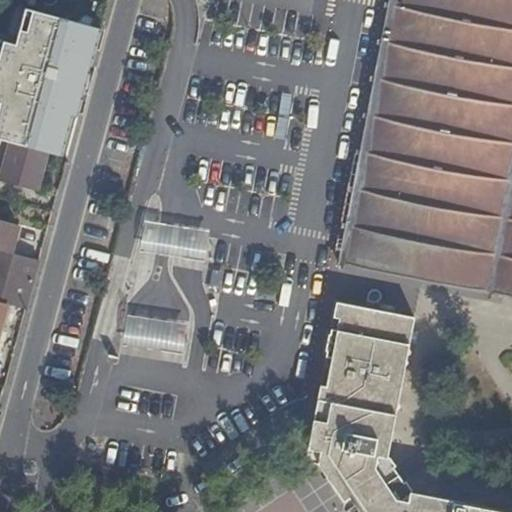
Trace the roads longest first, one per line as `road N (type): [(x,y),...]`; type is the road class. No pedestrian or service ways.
road 1 (residential): [(0,468),(121,0)]
road 2 (unknown): [(194,216),(175,182),(149,372),(190,383)]
road 3 (unknown): [(190,383),(202,312),(191,277),(194,216)]
road 4 (unknown): [(336,88),(177,29)]
road 5 (unknown): [(185,132),(322,167)]
